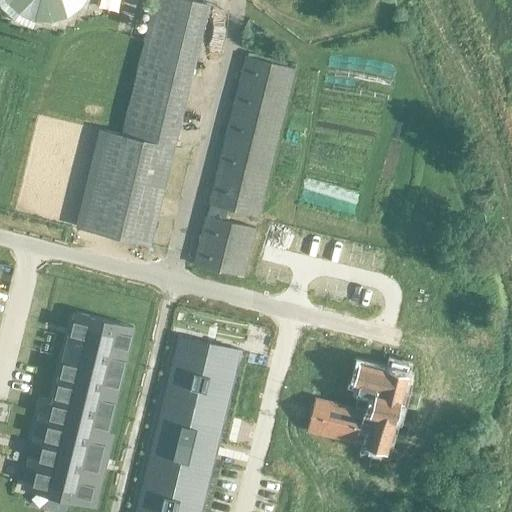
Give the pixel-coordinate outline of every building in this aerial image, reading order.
[(0,0),(5,9),(16,17),(33,25),(49,27),(64,23),(79,12),(85,0),(0,0)] [(203,0),(152,0),(121,134),(98,129),(74,227),(145,243),(203,0)] [(245,57),(207,206),(255,217),(293,69),(245,57)] [(206,215),(194,264),(244,277),(256,227),(225,220),(228,211),(210,206),(208,215),(206,215)] [(134,511),(199,511),(247,319),(185,304),(134,511)] [(43,415),(24,488),(94,506),(112,433),(110,433),(135,326),(75,311),(48,417),(43,415)] [(393,419),(397,420),(402,403),(397,402),(407,366),(390,362),(387,372),(359,365),(354,383),(359,384),(357,393),(374,397),(370,413),(375,415),(367,447),(384,452),(393,419)] [(506,482),(480,482),(479,507),(506,508),(506,482)]
